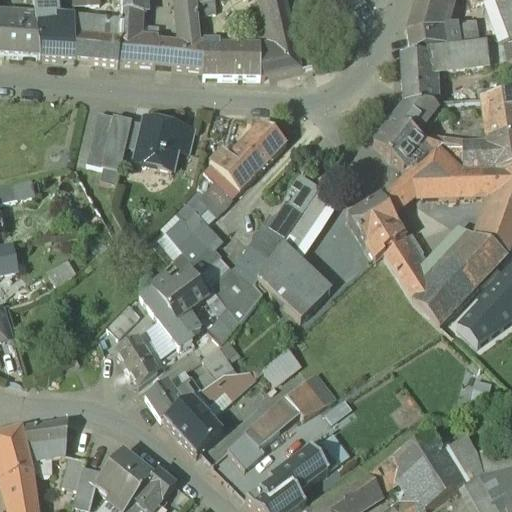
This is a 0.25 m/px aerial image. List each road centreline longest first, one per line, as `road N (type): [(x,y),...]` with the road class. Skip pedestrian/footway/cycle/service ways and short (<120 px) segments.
road 1 (residential): [(0,84),(322,103),(352,93),(401,0)]
road 2 (residential): [(221,511),(119,427),(72,409),(11,415)]
